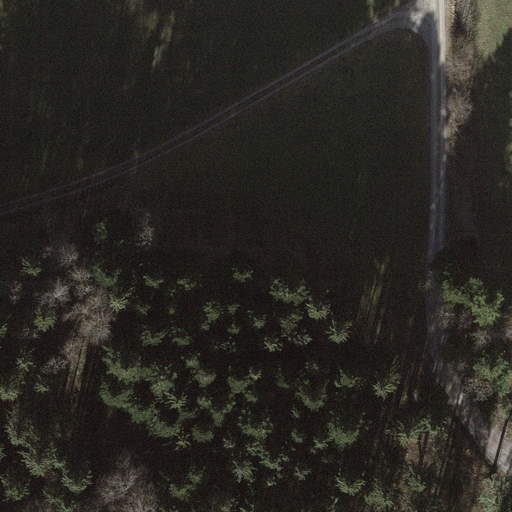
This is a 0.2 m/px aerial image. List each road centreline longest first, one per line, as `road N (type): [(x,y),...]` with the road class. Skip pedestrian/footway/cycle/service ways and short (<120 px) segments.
road 1 (track): [(433,0),(431,359),(488,452),(511,460)]
road 2 (track): [(0,217),(119,174),(430,0)]
